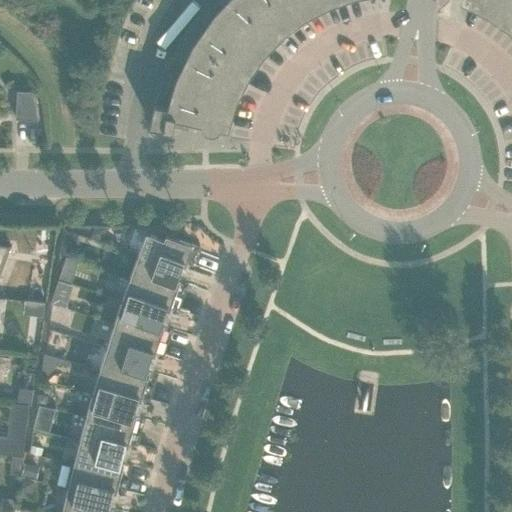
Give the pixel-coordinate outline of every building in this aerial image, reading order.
[(153,107),(150,125),(173,129),(174,122),(187,125),(189,118),(203,121),(203,122),(203,123),(204,125),(204,126),(206,128),(208,129),(210,130),(213,130),(215,129),(217,128),(218,127),(219,126),(219,125),(219,124),(227,126),(235,99),(247,74),(263,51),(282,31),(304,15),(329,2),(333,0),(207,0),(205,2),(182,35),(165,69),(153,107)] [(511,0),(464,0),(487,11),(510,27),(511,28),(511,0)] [(37,119),(35,104),(31,90),(17,90),(15,118),(37,119)] [(61,236),(60,237),(75,242),(78,233),(62,227),(61,236)] [(138,255),(180,270),(183,263),(185,264),(193,244),(166,234),(164,238),(146,231),(138,255)] [(0,268),(9,247),(10,247),(10,245),(0,243),(0,268)] [(177,278),(180,270),(138,255),(130,278),(174,294),(180,279),(177,278)] [(58,277),(58,278),(70,283),(73,275),(61,271),(58,277)] [(169,308),(174,294),(130,278),(122,301),(164,315),(167,308),(169,308)] [(162,323),(164,315),(122,301),(117,313),(114,324),(159,339),(164,324),(162,323)] [(61,321),(65,308),(53,304),(49,317),(61,321)] [(154,354),(159,339),(114,324),(107,347),(149,360),(152,353),(154,354)] [(38,349),(40,335),(28,333),(26,347),(38,349)] [(147,368),(149,360),(107,347),(100,370),(145,384),(150,369),(147,368)] [(140,399),(145,384),(100,370),(92,393),(136,406),(138,398),(140,399)] [(37,394),(36,402),(45,404),(47,395),(38,393),(37,394)] [(134,413),(136,406),(92,393),(91,397),(86,417),(132,429),(136,414),(134,413)] [(0,453),(22,456),(28,404),(10,402),(7,436),(0,434),(0,453)] [(128,445),(132,429),(86,417),(79,440),(123,452),(125,444),(128,445)] [(121,459),(123,452),(79,440),(76,454),(73,464),(120,475),(124,460),(121,459)] [(33,478),(36,466),(23,463),(20,475),(33,478)] [(116,490),(120,475),(73,464),(68,487),(112,498),(113,490),(116,490)] [(21,481),(19,490),(31,493),(34,481),(22,478),(21,481)] [(110,505),(112,498),(68,487),(62,511),(63,511),(110,511),(112,506),(110,505)] [(0,505),(14,507),(15,498),(0,496),(0,505)]
